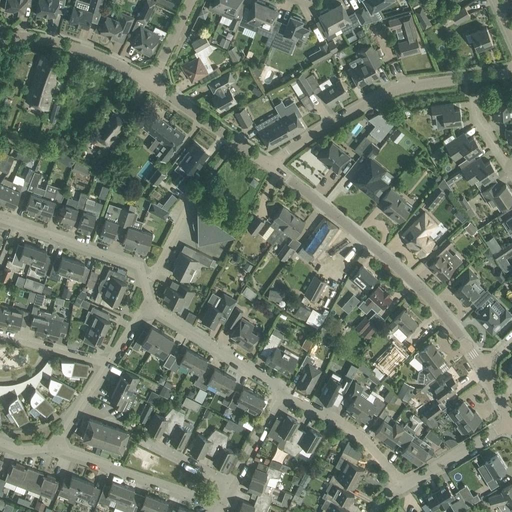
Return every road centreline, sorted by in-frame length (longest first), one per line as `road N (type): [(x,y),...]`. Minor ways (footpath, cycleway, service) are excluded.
road 1 (residential): [(481,366),(395,267),(271,167)]
road 2 (residential): [(271,167),(390,92),(511,71)]
road 3 (residential): [(218,508),(56,448)]
road 4 (residential): [(151,85),(68,47),(0,36)]
road 5 (residential): [(151,273),(0,220)]
road 6 (residential): [(151,273),(231,139)]
road 7 (residential): [(281,390),(150,309)]
road 8 (residential): [(400,484),(339,421),(281,390)]
road 9 (residential): [(510,424),(400,484)]
